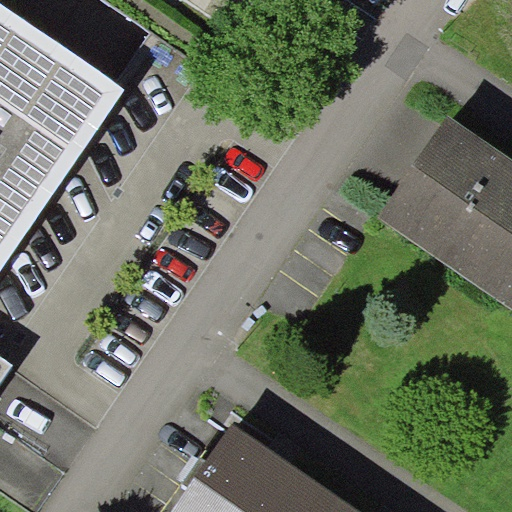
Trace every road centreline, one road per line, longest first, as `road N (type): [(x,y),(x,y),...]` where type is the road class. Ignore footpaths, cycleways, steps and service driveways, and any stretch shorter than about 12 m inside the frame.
road 1 (residential): [(72,511),(400,48)]
road 2 (residential): [(400,48),(511,126)]
